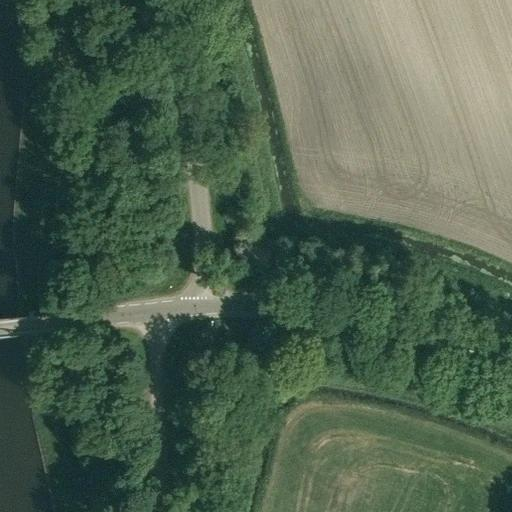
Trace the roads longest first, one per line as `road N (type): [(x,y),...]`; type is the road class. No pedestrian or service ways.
road 1 (tertiary): [(511,365),(381,321),(204,308)]
road 2 (unclassified): [(204,308),(204,204),(161,0)]
road 3 (tertiary): [(0,326),(204,308)]
road 4 (track): [(162,511),(162,310)]
